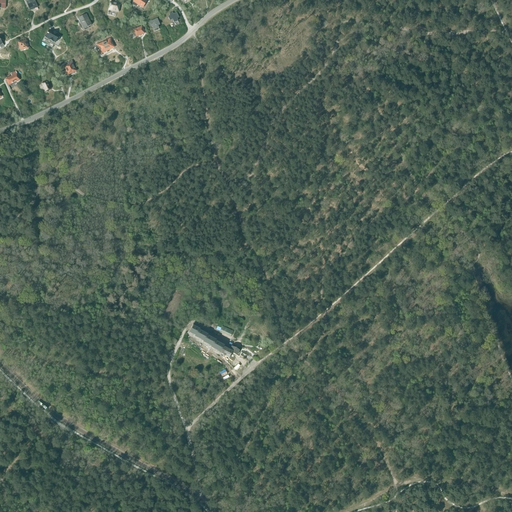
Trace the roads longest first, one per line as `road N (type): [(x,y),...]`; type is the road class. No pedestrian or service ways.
road 1 (unclassified): [(232,0),(178,42),(0,130)]
road 2 (unclassified): [(200,500),(51,412),(0,365)]
road 3 (residential): [(257,362),(186,429),(200,500)]
